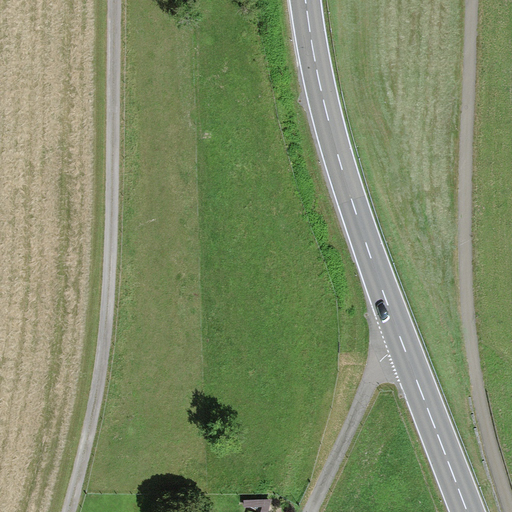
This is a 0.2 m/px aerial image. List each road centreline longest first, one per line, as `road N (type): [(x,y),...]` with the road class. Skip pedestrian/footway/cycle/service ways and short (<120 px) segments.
road 1 (primary): [(469,511),(348,198),(305,0)]
road 2 (track): [(68,511),(104,347),(113,0)]
